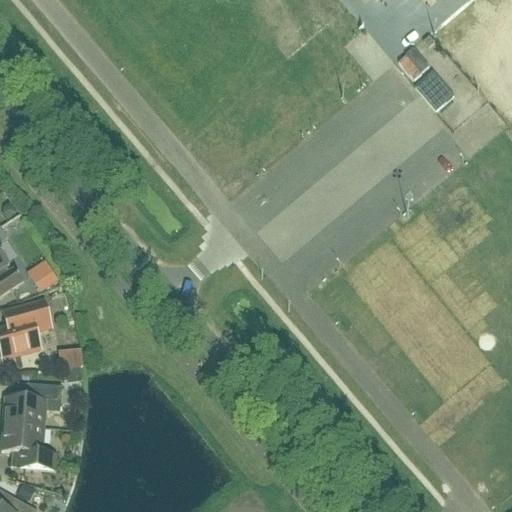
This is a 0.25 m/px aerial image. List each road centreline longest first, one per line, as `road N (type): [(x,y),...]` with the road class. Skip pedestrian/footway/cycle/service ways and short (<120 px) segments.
road 1 (residential): [(478,511),(45,0)]
road 2 (tertiary): [(354,511),(0,99)]
